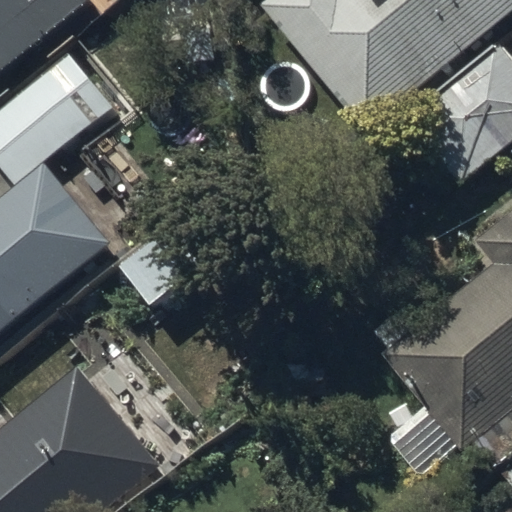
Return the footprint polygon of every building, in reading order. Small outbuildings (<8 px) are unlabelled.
[(0,0),(0,95),(99,12),(89,0),(0,0)] [(371,145),(511,32),(511,0),(295,0),(269,22),(371,145)] [(511,62),(510,59),(455,102),(499,159),(511,148),(511,62)] [(0,124),(0,172),(21,197),(120,113),(76,62),(0,124)] [(0,354),(115,258),(48,180),(0,220),(0,354)] [(511,235),(482,260),(497,279),(486,288),(474,274),(382,349),(394,363),(387,368),(429,421),(391,452),(440,511),(459,511),(511,469),(511,235)] [(76,365),(0,427),(0,511),(100,511),(158,465),(76,365)]
